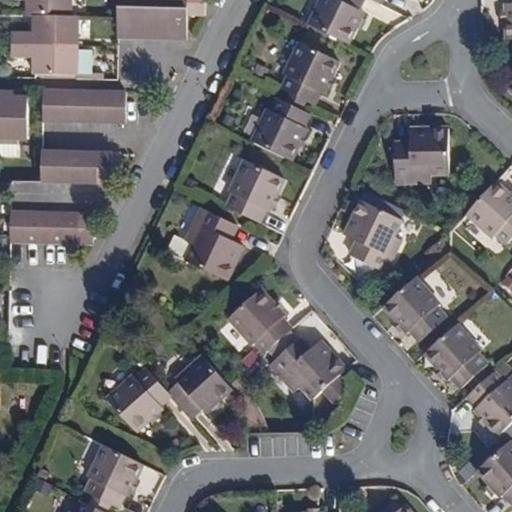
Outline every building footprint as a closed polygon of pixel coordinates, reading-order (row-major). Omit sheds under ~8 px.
[(35,74),(77,76),(79,17),(71,17),(71,0),(7,0),(29,0),(28,15),(36,16),(36,32),(14,32),(14,57),(35,58),(35,74)] [(205,0),(118,0),(118,38),(187,39),(188,15),(206,16),(205,0)] [(363,0),(319,0),(307,25),(347,43),(354,29),(359,19),(362,13),(357,11),(363,0)] [(354,29),(358,31),(363,21),(359,19),(354,29)] [(304,101),(312,105),(319,92),(322,94),(325,89),(330,78),(338,61),(298,43),(283,74),(287,77),(281,90),(288,93),(304,101)] [(325,89),(329,92),(335,80),(330,78),(325,89)] [(126,92),(44,90),(43,121),(125,123),(126,92)] [(18,139),(28,139),(29,98),(14,98),(15,93),(0,92),(0,144),(18,145),(18,139)] [(300,111),(304,101),(288,93),(283,102),(300,111)] [(290,161),(297,147),(303,134),(306,129),(301,127),(308,114),(300,111),(283,102),(277,99),(271,113),(267,110),(251,143),(290,161)] [(431,172),(450,172),(448,129),(408,131),(409,144),(395,144),(397,182),(432,181),(431,172)] [(297,147),(302,149),(308,136),(303,134),(297,147)] [(121,153),(43,151),(42,182),(113,183),(113,173),(120,173),(121,153)] [(269,212),(271,208),(276,196),(283,182),(244,162),(229,194),(234,196),(228,209),(259,224),(265,210),(269,212)] [(465,214),(491,237),(495,233),(506,244),(511,236),(511,196),(506,192),(494,181),(491,184),(465,214)] [(271,208),(275,210),(281,198),(276,196),(271,208)] [(385,271),(400,239),(393,236),(401,219),(360,200),(343,237),(355,243),(350,255),(385,271)] [(225,281),(242,246),(231,240),(236,226),(199,208),(183,241),(191,244),(184,262),(225,281)] [(11,243),(93,244),(94,213),(11,211),(11,243)] [(166,253),(184,262),(191,244),(183,241),(173,236),(166,253)] [(408,325),(411,328),(415,325),(425,336),(450,314),(440,303),(444,299),(423,276),(422,276),(421,275),(388,304),(390,306),(399,315),(408,325)] [(260,290),(228,319),(251,345),(255,342),(266,353),(291,331),(281,318),(283,316),(280,313),(272,303),(260,290)] [(276,299),(272,303),(280,313),(284,309),(276,299)] [(408,325),(399,315),(395,318),(404,328),(408,325)] [(431,350),(442,362),(450,372),(455,376),(458,374),(467,383),(472,379),(488,364),(492,361),(484,351),(487,348),(463,322),(431,350)] [(321,393),(333,382),(346,371),(319,341),(309,350),(299,339),(270,365),(294,393),(302,387),(313,400),(321,393)] [(171,396),(175,401),(194,421),(205,411),(207,415),(212,410),(222,402),(233,391),(229,387),(204,359),(178,382),(182,386),(171,396)] [(442,362),(438,366),(446,375),(450,372),(442,362)] [(496,372),(488,364),(472,379),(480,387),(496,372)] [(480,387),(475,391),(486,403),(482,406),(485,409),(493,419),(505,433),(511,426),(511,378),(510,380),(500,369),(496,372),(480,387)] [(142,437),(154,427),(164,418),(168,414),(165,411),(175,401),(171,396),(153,376),(142,386),(138,380),(113,404),(142,437)] [(346,396),(333,382),(321,393),(333,406),(346,396)] [(222,402),(212,410),(216,415),(226,406),(222,402)] [(485,409),(481,413),(489,423),(493,419),(485,409)] [(154,427),(157,431),(168,421),(164,418),(154,427)] [(511,493),(511,440),(481,467),(493,480),(501,489),(505,494),(509,490),(511,493)] [(138,479),(146,465),(105,446),(90,477),(95,479),(89,492),(95,494),(115,504),(121,506),(126,494),(130,496),(132,491),(138,479)] [(143,481),(138,479),(132,491),(137,493),(143,481)] [(493,480),(489,483),(497,492),(501,489),(493,480)] [(95,494),(89,506),(101,511),(111,511),(115,504),(95,494)] [(394,511),(399,511),(407,505),(400,497),(389,506),(394,511)] [(419,511),(411,502),(399,511),(394,511),(389,506),(382,511),(419,511)] [(101,511),(89,506),(84,503),(79,511),(101,511)]
